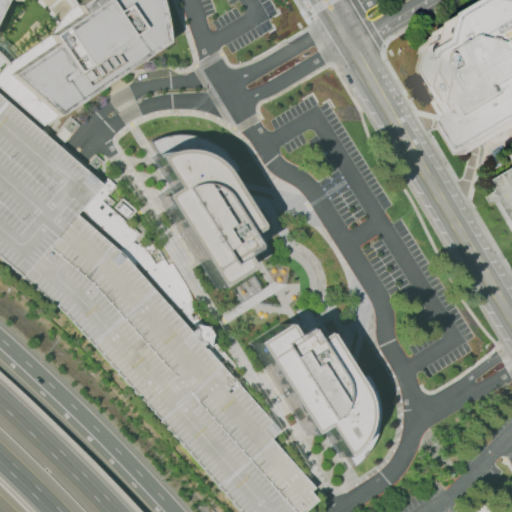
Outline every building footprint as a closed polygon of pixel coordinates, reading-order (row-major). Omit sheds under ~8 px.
[(0,0),(9,0),(0,18),(0,0)] [(0,88),(0,70),(6,64),(7,65),(8,63),(48,35),(64,14),(75,5),(82,0),(157,0),(158,2),(159,7),(160,12),(161,17),(162,21),(163,27),(163,31),(164,38),(164,42),(56,116),(43,125),(0,88)] [(416,69),(421,48),(437,39),(438,33),(455,23),(471,13),(493,0),(511,0),(511,128),(466,156),(444,119),(435,103),(425,87),(425,85),(416,69)] [(0,54),(3,56),(5,58),(8,63),(7,65),(6,64),(3,61),(0,65),(0,54)] [(240,511),(60,310),(0,258),(0,98),(64,154),(77,165),(82,169),(95,155),(102,161),(89,175),(100,185),(106,178),(114,185),(101,201),(138,234),(132,241),(137,245),(139,242),(143,246),(152,241),(157,250),(149,255),(155,264),(163,258),(167,265),(171,262),(186,285),(196,309),(189,314),(193,319),(198,314),(210,337),(228,357),(219,365),(277,431),(269,439),(312,488),(308,491),(316,500),(302,511),(240,511)] [(148,142),(150,140),(151,140),(154,139),(156,138),(159,137),(160,137),(163,136),(164,136),(165,135),(166,135),(168,135),(169,135),(172,134),(174,134),(176,134),(177,134),(180,134),(182,134),(184,134),(186,134),(188,134),(190,135),(193,135),(194,135),(197,136),(199,137),(201,137),(203,138),(206,139),(207,139),(209,140),(212,142),(213,142),(215,143),(217,145),(220,146),(222,148),(224,149),(227,152),(228,153),(231,156),(233,158),(239,168),(224,177),(255,225),(254,228),(243,234),(250,244),(249,249),(239,255),(245,265),(244,269),(214,288),(156,196),(170,187),(151,157),(156,153),(148,142)] [(511,233),(490,197),(501,191),(495,182),(511,171),(511,233)] [(249,343),(279,324),(283,325),(289,335),(299,328),(303,329),(309,339),(319,333),(322,333),(352,381),(366,371),(367,373),(368,376),(370,378),(371,382),(372,384),(373,387),(374,389),(375,392),(376,395),(376,397),(376,400),(377,402),(377,405),(377,408),(377,411),(377,413),(377,416),(377,419),(377,421),(376,424),(376,426),(375,429),(374,432),(374,434),(373,437),(372,439),(371,442),(369,444),(368,446),(367,448),(365,451),(364,453),(361,456),(359,458),(358,460),(356,462),(353,464),(352,465),(344,453),(339,456),(319,426),(306,434),(249,343)] [(462,511),(485,498),(493,511),(462,511)]
